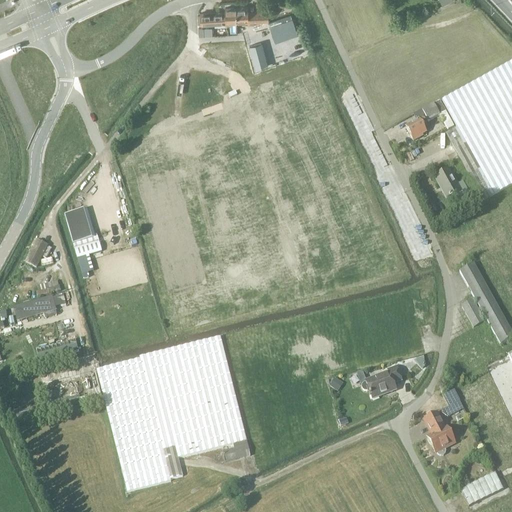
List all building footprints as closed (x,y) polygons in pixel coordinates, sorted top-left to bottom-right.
[(249,24),(260,23),(260,21),(268,20),(268,10),(248,11),(248,7),(236,8),(237,22),(249,22),(249,24)] [(225,23),(237,22),(236,8),(225,8),(225,17),(221,17),(221,16),(200,17),(200,26),(221,25),(221,26),(226,26),(225,23)] [(293,19),(270,27),(275,42),(298,34),(293,19)] [(261,43),(249,46),(255,70),(256,70),(267,67),(261,43)] [(446,135),(457,156),(482,202),(511,185),(511,62),(442,101),(457,129),(446,135)] [(439,101),(421,111),(427,123),(442,114),(445,112),(439,101)] [(423,128),(426,126),(423,119),(405,127),(413,141),(422,137),(422,135),(426,133),(423,128)] [(446,200),(453,196),(456,203),(469,195),(462,182),(456,185),(448,170),(434,178),(446,200)] [(95,239),(86,210),(64,216),(72,245),(95,239)] [(47,247),(47,246),(37,241),(25,263),(36,269),(47,247)] [(98,242),(73,249),(76,259),(101,252),(98,242)] [(459,273),(460,275),(500,346),(511,338),(511,333),(474,264),(459,273)] [(51,298),(13,309),(16,321),(55,310),(51,298)] [(473,330),(485,323),(472,301),(460,307),(473,330)] [(139,360),(96,371),(127,493),(171,482),(170,480),(183,477),(178,459),(233,445),(234,450),(223,452),(225,463),(250,457),(220,338),(139,358),(139,360)] [(372,401),(396,392),(397,392),(394,385),(402,382),(396,366),(386,370),(388,374),(365,382),(372,401)] [(329,387),(337,393),(343,385),(334,379),(329,387)] [(459,402),(445,409),(448,415),(462,407),(459,402)] [(445,450),(444,448),(454,443),(446,428),(444,430),(436,414),(424,420),(432,436),(427,438),(428,440),(427,441),(429,445),(431,445),(435,453),(436,453),(436,454),(438,456),(441,458),(443,457),(445,456),(446,452),(445,450)] [(495,474),(460,491),(469,509),(503,491),(495,474)]
